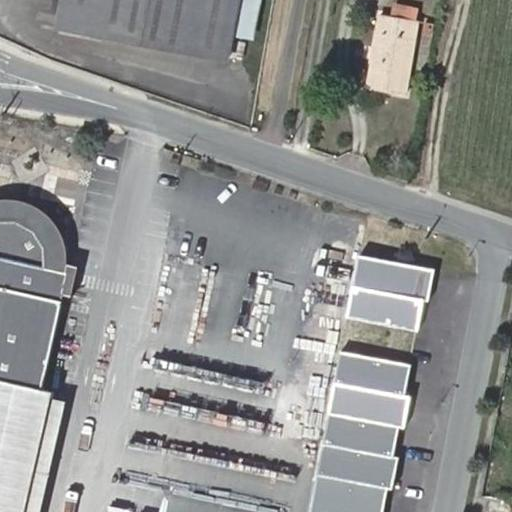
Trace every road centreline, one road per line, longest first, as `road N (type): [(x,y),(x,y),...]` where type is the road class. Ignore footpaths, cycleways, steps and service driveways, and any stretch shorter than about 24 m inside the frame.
road 1 (residential): [(511,234),(0,76)]
road 2 (unknown): [(71,511),(105,435),(133,224),(159,122)]
road 3 (unknown): [(304,0),(279,160)]
